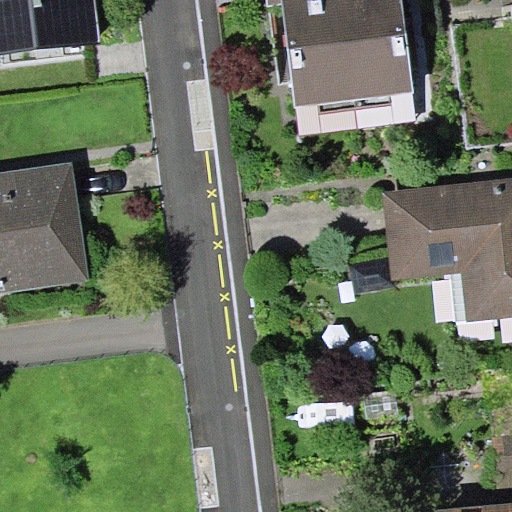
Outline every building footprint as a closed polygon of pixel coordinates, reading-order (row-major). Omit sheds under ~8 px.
[(0,0),(0,57),(95,46),(89,0),(0,0)] [(311,0),(276,4),(290,109),(407,94),(394,0),(311,0)] [(4,257),(74,247),(63,172),(0,181),(0,292),(9,292),(4,257)] [(511,188),(384,203),(392,277),(447,277),(452,326),(494,321),(493,317),(511,314),(511,188)] [(362,422),(393,418),(390,393),(358,397),(362,422)] [(511,443),(491,444),(493,477),(511,475),(511,443)]
